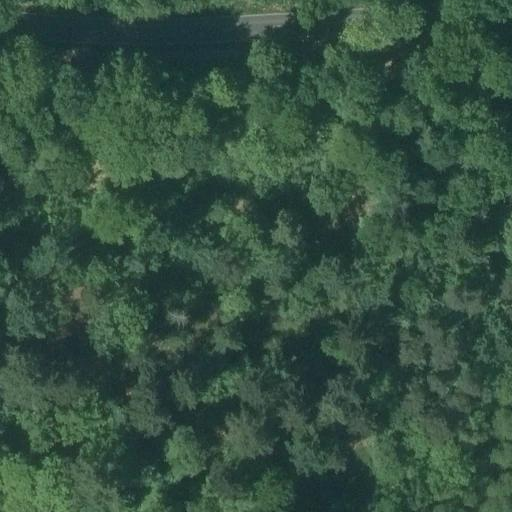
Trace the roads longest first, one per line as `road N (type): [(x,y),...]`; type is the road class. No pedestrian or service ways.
road 1 (secondary): [(0,25),(109,40),(511,13)]
road 2 (track): [(349,390),(320,25)]
